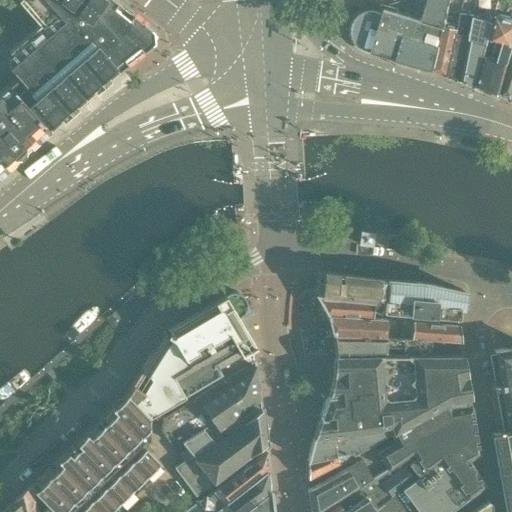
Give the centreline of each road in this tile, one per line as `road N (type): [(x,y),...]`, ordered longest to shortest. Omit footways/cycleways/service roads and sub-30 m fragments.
road 1 (residential): [(274,248),(153,318),(106,382),(0,489)]
road 2 (residential): [(498,511),(471,321),(488,280)]
road 3 (secondary): [(46,171),(178,119),(265,100)]
road 4 (residential): [(274,248),(442,266),(488,280)]
road 5 (secondary): [(265,100),(477,115)]
road 6 (secondary): [(211,51),(129,99),(46,171)]
road 7 (residential): [(265,100),(274,248)]
